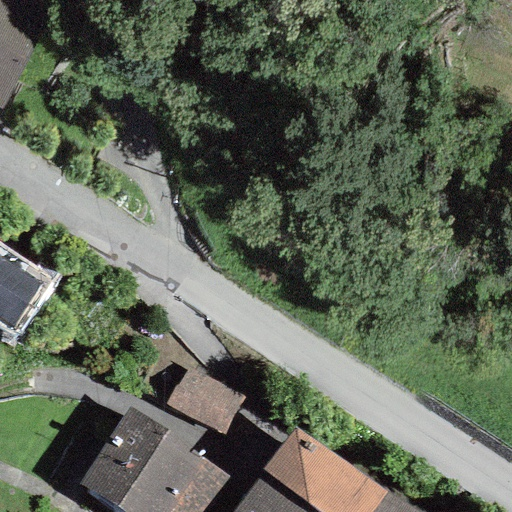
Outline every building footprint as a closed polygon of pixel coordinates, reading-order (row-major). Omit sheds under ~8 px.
[(54,2),(50,0),(0,0),(0,104),(3,106),(54,2)] [(0,331),(14,341),(54,281),(0,242),(0,331)] [(243,397),(187,366),(165,404),(223,435),(243,397)] [(128,408),(76,488),(111,511),(230,511),(246,490),(191,450),(187,454),(128,408)] [(371,511),(386,492),(296,427),(262,469),(317,511),(318,511),(371,511)] [(246,490),(230,511),(316,511),(317,511),(262,469),(246,490)] [(418,511),(386,492),(371,511),(418,511)]
